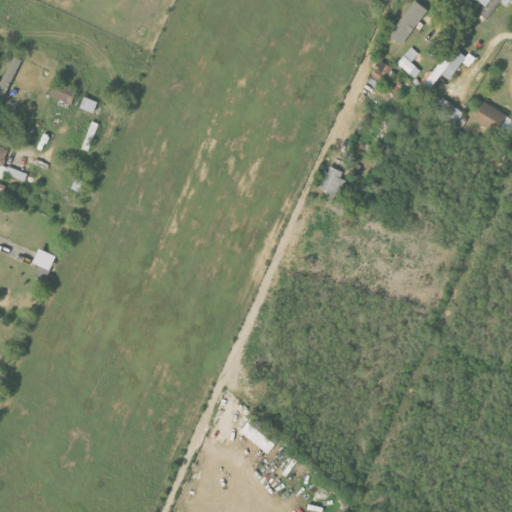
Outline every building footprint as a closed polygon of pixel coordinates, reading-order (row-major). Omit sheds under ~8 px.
[(430,10),(415,0),(391,35),(405,45),(430,10)] [(511,0),(476,0),(486,5),(480,15),(489,20),(501,1),(509,6),(511,0)] [(443,74),(450,80),(463,63),(470,68),(475,61),(453,44),(421,87),(429,93),(443,74)] [(398,64),(416,78),(422,71),(412,63),(420,54),(411,47),(398,64)] [(22,59),(13,56),(0,87),(0,104),(4,106),(22,59)] [(52,96),(73,105),(79,91),(57,82),(52,96)] [(82,109),(96,114),(99,102),(85,98),(82,109)] [(464,112),(440,98),(432,112),(456,126),(464,112)] [(511,137),(511,116),(483,104),(475,124),(511,139),(511,137)] [(10,149),(0,146),(0,176),(1,174),(27,181),(29,173),(5,166),(10,149)] [(320,190),(341,197),(346,180),(341,179),(344,171),(328,166),(320,190)] [(80,192),(84,182),(76,179),(72,189),(80,192)] [(34,278),(50,282),(57,255),(41,251),(34,278)] [(242,432),(269,454),(279,442),(252,419),(242,432)]
